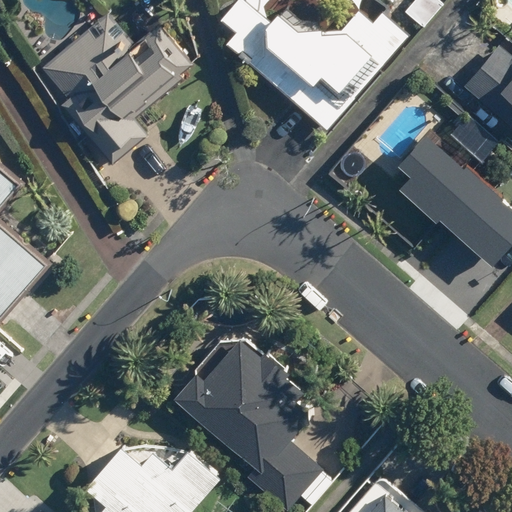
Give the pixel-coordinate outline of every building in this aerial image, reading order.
[(238,26),(227,39),(327,125),(412,33),(386,9),(392,3),(387,0),(237,0),(225,15),(238,26)] [(445,1),(444,0),(415,0),(407,10),(424,25),(445,1)] [(137,41),(110,9),(43,64),(71,98),(66,102),(116,161),(150,133),(133,112),(195,61),(162,21),(137,41)] [(511,50),(502,42),(467,84),(511,122),(511,50)] [(511,205),(445,143),(409,183),(494,262),(511,242),(511,205)] [(0,207),(24,181),(0,160),(0,317),(49,261),(0,218),(0,207)] [(195,367),(174,392),(260,463),(252,472),(291,505),(325,464),(291,435),(314,408),(298,394),(306,385),(289,371),(293,366),(264,343),(260,347),(240,330),(203,374),(195,367)] [(136,454),(117,439),(84,481),(105,498),(94,511),(185,511),(220,468),(187,442),(175,458),(149,438),(136,454)] [(424,511),(417,511),(388,485),(362,511),(429,511),(427,509),(424,511)]
